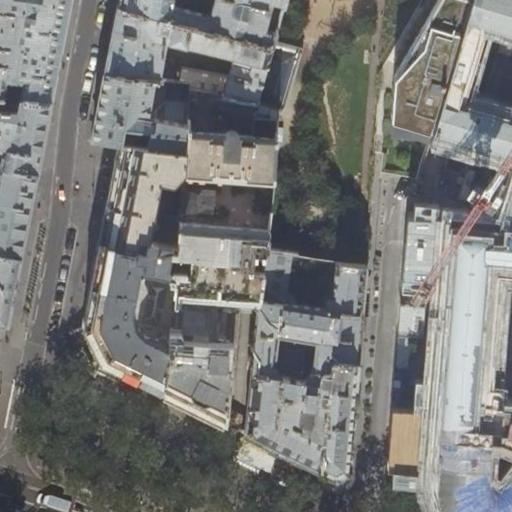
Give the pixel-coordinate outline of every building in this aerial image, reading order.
[(61,42),(69,0),(0,0),(0,96),(50,100),(61,42)] [(285,0),(118,0),(118,6),(272,45),(276,32),(262,28),(267,10),(281,14),(285,0)] [(409,130),(429,135),(468,0),(431,0),(392,67),(388,131),(409,130)] [(498,205),(499,205),(496,216),(500,226),(511,226),(511,0),(468,0),(429,135),(511,159),(498,205)] [(112,39),(105,72),(189,83),(189,91),(256,101),(276,108),(281,110),(298,52),(295,51),(272,45),(118,6),(112,39)] [(184,148),(189,91),(189,83),(105,72),(99,103),(92,140),(119,142),(184,148)] [(275,150),(276,108),(256,101),(189,91),(184,148),(173,321),(163,391),(194,406),(226,422),(233,346),(224,346),(224,339),(212,338),(215,298),(256,301),(256,297),(261,247),(264,247),(274,158),(275,150)] [(0,321),(6,322),(35,175),(50,100),(0,96),(0,321)] [(173,321),(184,148),(119,142),(114,164),(108,199),(103,221),(103,224),(90,289),(83,325),(87,333),(100,359),(101,361),(108,364),(163,391),(173,321)] [(511,511),(511,226),(500,226),(496,216),(446,213),(446,217),(443,217),(440,253),(432,361),(424,460),(422,476),(424,490),(428,504),(432,511),(511,511)] [(256,301),(244,431),(252,435),(278,448),(305,461),(319,468),(321,469),(334,359),(358,361),(362,316),(366,264),(307,256),(296,254),(296,250),(264,247),(261,247),(256,297),(256,301)] [(100,359),(87,333),(79,338),(91,363),(100,359)] [(354,412),(358,361),(334,359),(321,469),(328,473),(336,476),(349,469),(354,412)] [(278,448),(252,435),(240,458),(292,485),(305,461),(278,448)] [(343,502),(351,469),(349,469),(336,476),(328,473),(321,469),(319,468),(307,492),(335,505),(343,502)]
